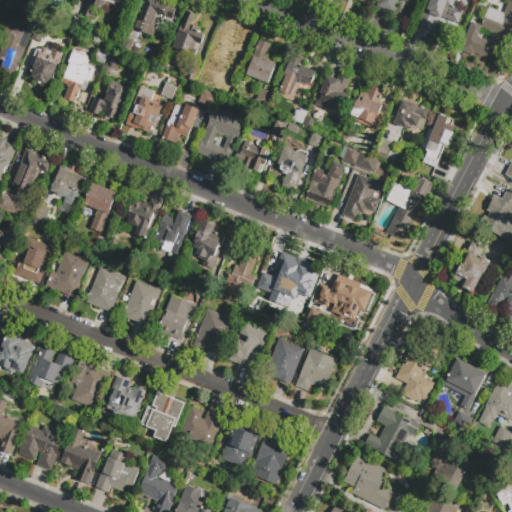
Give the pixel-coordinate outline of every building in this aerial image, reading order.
[(30,0),(26,10),(13,5),(14,0),(30,0)] [(92,19),(82,15),(87,0),(123,0),(120,8),(106,2),(103,10),(96,8),(92,19)] [(175,10),(171,20),(157,14),(153,24),(156,25),(152,36),(135,29),(144,7),(143,7),(145,0),(156,0),(171,6),(170,8),(175,10)] [(396,0),(392,12),(376,6),(378,0),(396,0)] [(435,32),(418,26),(424,11),(426,12),(429,5),(430,5),(431,3),(428,1),(428,0),(455,0),(454,5),(461,7),(461,9),(463,10),(458,23),(441,17),(435,32)] [(508,0),(511,0),(511,26),(500,57),(490,53),(487,60),(461,50),(472,22),(482,25),(489,7),(504,12),(508,0)] [(185,11),(195,15),(192,25),(198,27),(196,32),(204,35),(198,53),(188,49),(186,53),(171,47),(185,11)] [(64,33),(70,18),(84,23),(78,38),(64,33)] [(7,22),(31,32),(12,79),(0,74),(0,66),(3,60),(0,58),(0,53),(6,39),(1,37),(7,22)] [(31,37),(37,24),(44,27),(39,41),(31,37)] [(219,74),(204,68),(221,25),(233,30),(234,27),(246,31),(234,62),(237,63),(231,77),(230,76),(229,79),(221,75),(222,73),(219,72),(219,74)] [(121,48),(118,54),(94,45),(96,38),(121,48)] [(259,40),(270,45),(266,56),(269,58),(268,61),(276,64),(268,84),(245,75),(259,40)] [(37,81),(38,79),(30,76),(34,66),(30,64),(36,50),(38,49),(41,50),(42,47),(46,48),(47,46),(63,53),(50,86),(37,81)] [(103,65),(97,62),(97,61),(97,59),(95,55),(98,49),(108,53),(103,65)] [(79,90),(75,103),(64,99),(68,88),(67,84),(62,82),(70,63),(68,62),(73,50),(85,55),(86,55),(87,57),(87,59),(87,61),(86,63),(85,64),(92,67),(85,86),(82,86),(81,90),(79,90)] [(316,71),(310,87),(302,84),(301,87),(298,86),(292,101),(279,96),(278,96),(284,79),(282,79),(291,53),(292,54),(308,59),(305,67),(316,71)] [(118,70),(107,65),(111,54),(123,58),(118,70)] [(185,78),(190,66),(201,70),(196,82),(185,78)] [(339,72),(350,77),(345,90),(349,92),(342,111),(330,106),(328,110),(315,105),(326,75),(337,79),(339,72)] [(116,82),(134,90),(129,102),(127,102),(119,123),(109,119),(109,121),(101,118),(104,111),(102,111),(99,117),(89,113),(95,98),(102,101),(110,80),(116,82)] [(166,84),(176,88),(172,100),(161,96),(166,84)] [(371,85),(383,90),(378,103),(382,104),(379,114),(384,116),(379,129),(357,120),(359,114),(352,111),(360,91),(368,94),(371,85)] [(141,87),(154,92),(150,102),(163,107),(159,117),(151,114),(148,122),(155,125),(151,134),(137,129),(138,126),(130,122),(133,112),(131,112),(141,87)] [(271,105),(258,100),(262,89),(275,95),(271,105)] [(209,108),(197,103),(202,90),(214,94),(209,108)] [(402,100),(430,110),(422,131),(416,128),(415,130),(407,127),(407,128),(394,123),(402,100)] [(304,120),(293,116),(298,104),(309,108),(304,120)] [(176,144),(162,139),(169,121),(170,120),(171,119),(176,106),(178,105),(183,108),(185,109),(186,105),(199,110),(187,138),(180,135),(176,144)] [(212,158),(197,152),(214,109),(244,121),(226,166),(211,161),(212,158)] [(439,115),(453,121),(451,126),(455,127),(448,145),(444,144),(435,167),(423,162),(429,148),(427,148),(430,141),(429,141),(439,115)] [(311,130),(303,127),(306,117),(315,120),(311,130)] [(281,137),(271,133),(276,122),(286,126),(281,137)] [(287,130),(290,123),(300,127),(297,134),(287,130)] [(308,144),(312,132),(324,137),(319,148),(308,144)] [(5,142),(16,147),(5,176),(4,175),(2,179),(0,178),(0,136),(7,139),(5,142)] [(381,138),(392,143),(390,149),(399,153),(395,164),(384,159),(385,155),(376,151),(381,138)] [(252,174),(241,169),(243,163),(235,160),(243,140),(251,143),(250,145),(259,148),(260,146),(270,150),(262,173),(253,170),(252,174)] [(293,192),(282,187),(288,172),(282,170),(280,169),(281,165),(278,164),(285,148),(286,148),(287,147),(294,150),(293,150),(297,152),(299,150),(308,154),(307,156),(309,157),(306,166),(305,165),(293,192)] [(360,151),(354,165),(343,161),(349,147),(360,151)] [(52,161),(47,173),(40,170),(31,193),(25,190),(24,193),(17,190),(18,187),(12,184),(26,149),(34,152),(34,154),(52,161)] [(360,151),(354,165),(374,172),(379,159),(360,151)] [(511,161),(510,161),(503,176),(511,179),(511,161)] [(330,206),(306,197),(310,187),(317,189),(319,184),(310,181),(316,168),(328,173),(333,162),(344,166),(341,173),(343,174),(330,206)] [(85,179),(74,207),(63,202),(65,197),(50,192),(60,166),(70,170),(69,173),(85,179)] [(356,220),(342,215),(358,175),(381,184),(378,191),(381,192),(378,200),(379,200),(374,213),(366,209),(364,214),(359,212),(356,220)] [(420,178),(433,185),(425,201),(423,200),(403,242),(386,234),(399,207),(386,201),(396,182),(410,190),(415,180),(418,182),(420,178)] [(102,235),(89,230),(97,210),(84,205),(93,184),(118,193),(102,235)] [(511,191),(511,243),(482,228),(490,212),(486,210),(494,195),(499,198),(502,200),(507,189),(511,191)] [(0,200),(2,195),(12,199),(7,213),(0,210),(0,200)] [(145,238),(135,234),(138,228),(125,223),(135,201),(143,204),(144,202),(149,204),(148,206),(150,206),(152,200),(162,204),(157,217),(154,216),(145,238)] [(51,210),(45,224),(33,219),(39,205),(51,210)] [(78,212),(74,221),(59,214),(62,205),(78,212)] [(164,245),(155,242),(160,228),(159,227),(163,215),(176,220),(180,211),(192,216),(182,243),(186,245),(181,257),(162,250),(164,245)] [(208,250),(202,248),(201,249),(192,246),(201,220),(215,225),(213,232),(224,237),(213,268),(208,267),(202,275),(195,271),(202,260),(204,261),(208,250)] [(5,252),(8,260),(0,263),(0,229),(2,229),(11,250),(5,252)] [(100,249),(88,245),(93,233),(104,238),(100,249)] [(28,238),(53,248),(39,284),(18,276),(20,270),(16,268),(28,238)] [(474,293),(463,287),(467,279),(464,277),(461,283),(453,279),(461,264),(463,264),(463,263),(468,253),(467,253),(472,242),(484,248),(479,259),(483,257),(486,259),(486,263),(490,265),(485,274),(484,274),(474,293)] [(235,265),(238,266),(245,250),(249,251),(252,243),(262,247),(252,274),(256,276),(251,289),(241,286),(237,296),(226,292),(229,285),(225,283),(230,271),(232,272),(235,265)] [(497,243),(505,248),(501,257),(496,254),(494,249),(497,243)] [(46,287),(52,272),(56,273),(65,252),(90,262),(86,272),(81,271),(79,277),(83,279),(75,298),(46,287)] [(292,257),(301,261),(287,296),(276,292),(278,285),(271,283),(270,285),(263,282),(273,257),(289,263),(292,257)] [(100,267),(125,277),(110,312),(86,302),(100,267)] [(220,277),(213,296),(204,292),(211,274),(220,277)] [(511,275),(511,313),(500,307),(499,310),(487,305),(489,301),(502,276),(509,280),(511,275)] [(371,290),(359,320),(350,317),(351,315),(344,313),(343,314),(333,310),(334,308),(318,302),(322,291),(328,293),(328,292),(335,294),(334,296),(338,297),(345,279),(371,290)] [(137,280),(161,290),(157,300),(153,299),(150,305),(155,307),(147,326),(126,317),(127,313),(124,312),(137,280)] [(172,296),(197,305),(193,315),(189,314),(187,319),(190,320),(183,341),(159,332),(172,296)] [(262,314),(249,308),(254,296),(267,301),(262,314)] [(208,309),(233,319),(229,329),(225,327),(222,334),(226,335),(218,355),(193,345),(208,309)] [(251,369),(230,360),(238,339),(246,342),(248,337),(239,333),(243,324),(268,335),(264,345),(261,344),(251,369)] [(352,337),(347,350),(334,345),(339,332),(352,337)] [(16,335),(26,339),(25,342),(36,346),(25,375),(16,372),(15,374),(12,373),(11,375),(0,371),(0,351),(1,352),(7,335),(14,338),(16,335)] [(304,348),(290,384),(277,379),(277,378),(269,375),(271,372),(267,371),(280,338),(304,348)] [(413,402),(401,395),(406,385),(395,379),(409,351),(411,352),(415,344),(420,347),(422,344),(438,352),(430,368),(426,366),(423,372),(427,374),(425,378),(434,383),(425,401),(420,398),(419,401),(414,399),(413,402)] [(59,352),(74,358),(69,372),(64,371),(63,374),(65,375),(61,386),(54,383),(53,385),(43,381),(40,388),(26,382),(40,347),(54,352),(50,360),(55,362),(59,352)] [(310,350),(336,360),(325,390),(311,385),(308,392),(296,387),(310,350)] [(468,410),(468,411),(459,407),(465,396),(442,384),(448,373),(450,374),(458,359),(486,374),(475,395),(476,395),(468,410)] [(110,373),(96,409),(71,399),(77,385),(72,382),(80,361),(110,373)] [(116,377),(130,382),(128,387),(133,389),(134,387),(145,392),(134,419),(129,417),(129,420),(113,414),(114,411),(108,409),(112,397),(109,396),(116,377)] [(511,441),(508,449),(492,441),(499,426),(500,427),(505,418),(496,414),(493,421),(492,420),(488,427),(478,422),(486,408),(484,407),(495,387),(496,388),(500,381),(509,386),(510,384),(511,385),(511,421),(510,420),(505,429),(511,432),(511,441)] [(184,403),(175,427),(173,426),(167,442),(153,437),(156,431),(141,425),(148,408),(155,410),(156,408),(152,406),(157,393),(184,403)] [(0,399),(7,403),(2,416),(23,424),(11,454),(0,450),(0,440),(1,438),(0,437),(0,399)] [(191,407),(202,412),(200,418),(204,420),(207,412),(222,418),(217,432),(216,432),(207,455),(193,450),(196,441),(180,435),(191,407)] [(421,426),(415,437),(410,434),(403,449),(408,451),(401,464),(364,446),(370,434),(379,439),(386,426),(376,421),(384,407),(421,426)] [(467,432),(452,424),(459,412),(473,419),(467,432)] [(43,427),(56,432),(54,436),(63,439),(57,454),(51,471),(36,465),(41,453),(37,452),(34,461),(18,454),(23,440),(25,441),(30,426),(42,431),(43,427)] [(75,479),(79,470),(60,463),(73,427),(85,432),(79,446),(101,454),(89,484),(75,479)] [(246,470),(220,460),(226,445),(228,446),(235,427),(259,436),(246,470)] [(429,480),(443,454),(439,452),(449,434),(460,440),(453,454),(471,463),(455,493),(429,480)] [(276,486),(249,476),(265,436),(287,444),(286,448),(290,449),(276,486)] [(108,493),(95,488),(101,471),(103,472),(112,450),(128,456),(124,464),(138,470),(131,488),(126,486),(123,493),(110,488),(108,493)] [(357,455),(389,471),(383,483),(382,482),(380,486),(393,493),(384,510),(352,494),(355,488),(343,482),(357,455)] [(168,511),(157,511),(153,510),(157,501),(140,494),(151,464),(154,456),(168,461),(165,469),(161,468),(158,478),(179,486),(168,511)] [(511,511),(508,511),(510,511),(507,504),(502,506),(500,501),(499,502),(491,483),(503,478),(511,498),(511,511)] [(176,511),(187,485),(201,491),(197,501),(203,503),(201,510),(206,511),(176,511)] [(409,511),(410,511),(412,511),(424,511),(435,493),(460,506),(456,511),(409,511)] [(224,511),(230,498),(262,511),(261,511),(224,511)]
